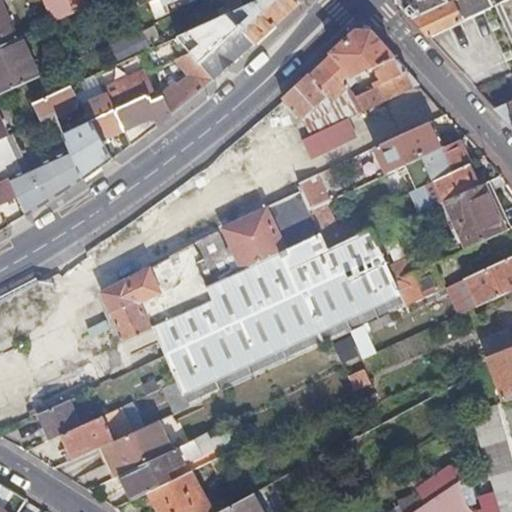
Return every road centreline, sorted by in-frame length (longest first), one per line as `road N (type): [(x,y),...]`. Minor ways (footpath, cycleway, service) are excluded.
road 1 (secondary): [(347,0),(215,127),(0,271)]
road 2 (residential): [(511,162),(365,0)]
road 3 (unknown): [(23,258),(74,249),(73,321),(97,375)]
